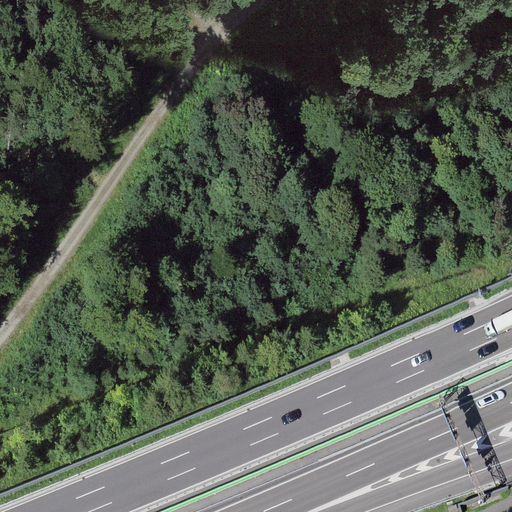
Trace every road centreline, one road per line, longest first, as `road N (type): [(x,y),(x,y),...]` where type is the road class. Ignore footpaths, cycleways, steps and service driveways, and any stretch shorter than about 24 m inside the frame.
road 1 (motorway): [(511,324),(70,511)]
road 2 (track): [(256,0),(195,63),(0,333)]
road 3 (motorway): [(265,511),(511,404)]
road 4 (motorway): [(342,511),(511,453)]
